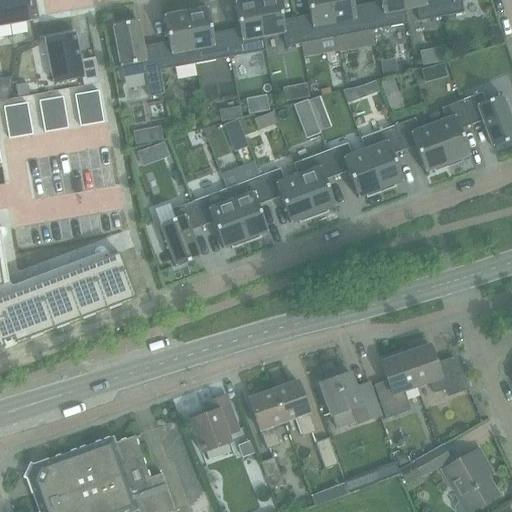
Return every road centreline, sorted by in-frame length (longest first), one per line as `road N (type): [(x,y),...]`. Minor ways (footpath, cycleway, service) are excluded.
road 1 (tertiary): [(0,415),(452,281)]
road 2 (residential): [(165,305),(511,173)]
road 3 (residential): [(452,281),(511,422)]
